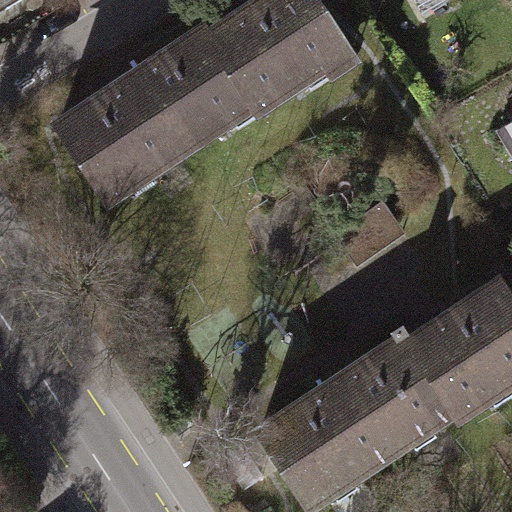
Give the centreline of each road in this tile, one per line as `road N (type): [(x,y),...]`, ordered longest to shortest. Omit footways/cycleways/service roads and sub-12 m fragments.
road 1 (primary): [(137,511),(0,305)]
road 2 (residential): [(141,0),(0,78)]
